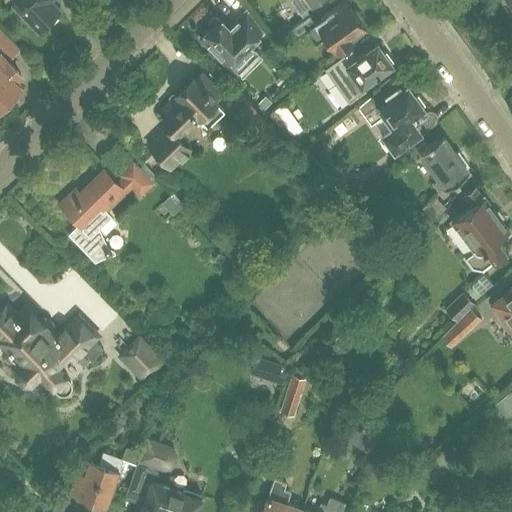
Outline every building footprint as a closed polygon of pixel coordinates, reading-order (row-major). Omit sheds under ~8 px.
[(54,0),(13,0),(13,1),(39,28),(43,24),(47,25),(57,16),(56,12),(60,8),(53,1),(54,0)] [(289,0),(290,1),(302,19),(309,14),(306,10),(319,0),(289,0)] [(358,12),(355,12),(346,0),(316,22),(310,14),(309,14),(302,19),(290,28),(296,37),(307,30),(317,43),(326,37),(338,53),(356,40),(353,36),(366,27),(364,24),(365,21),(358,12)] [(200,38),(214,52),(220,57),(221,56),(229,63),(242,51),(245,55),(254,46),(250,43),(262,31),(246,10),(228,27),(219,18),(217,17),(216,17),(214,17),(213,17),(211,18),(210,19),(209,20),(209,22),(209,23),(209,24),(209,25),(209,26),(210,28),(200,38)] [(278,38),(269,44),(275,53),(283,47),(278,38)] [(363,85),(376,76),(392,64),(390,62),(393,60),(386,51),(384,52),(377,43),(359,56),(352,48),(325,68),(349,102),(366,90),(363,85)] [(21,73),(7,59),(6,60),(0,53),(0,109),(1,110),(7,104),(7,99),(8,98),(8,97),(20,86),(14,79),(21,73)] [(221,93),(212,84),(202,73),(195,80),(193,77),(176,94),(177,95),(164,107),(169,112),(162,119),(169,126),(149,145),(170,167),(189,149),(176,135),(177,134),(197,115),(207,126),(224,110),(214,99),(221,93)] [(420,132),(413,123),(427,113),(421,105),(425,102),(418,92),(414,95),(404,80),(376,101),(371,94),(359,106),(372,124),(385,114),(394,127),(384,135),(394,150),(420,132)] [(265,98),(258,105),(263,111),(271,104),(265,98)] [(248,132),(264,116),(249,101),(233,116),(248,132)] [(284,102),(268,113),(291,137),(303,128),(284,102)] [(460,179),(459,178),(469,171),(466,167),(469,165),(459,150),(456,153),(443,135),(434,142),(433,140),(429,143),(430,144),(420,151),(439,178),(433,182),(439,192),(455,180),(457,182),(460,179)] [(101,240),(95,228),(109,215),(105,210),(132,184),(141,192),(151,182),(133,163),(122,174),(125,177),(118,184),(104,169),(80,193),(76,189),(61,203),(80,223),(70,233),(95,260),(112,252),(112,250),(107,247),(105,243),(101,240)] [(492,260),(494,263),(508,252),(498,239),(509,230),(501,219),(504,217),(499,210),(495,212),(484,196),(483,197),(476,186),(466,194),(473,204),(453,219),(474,248),(465,255),(471,263),(483,267),(492,260)] [(176,212),(182,206),(170,194),(169,195),(162,202),(173,214),(176,212)] [(434,196),(416,213),(428,224),(445,207),(434,196)] [(511,327),(511,285),(492,300),(511,327)] [(458,318),(475,301),(464,290),(446,306),(458,318)] [(0,336),(1,336),(10,346),(9,347),(12,349),(14,348),(25,359),(13,371),(27,386),(39,374),(57,392),(62,394),(67,393),(71,389),(72,384),(69,379),(55,365),(65,355),(69,359),(74,359),(82,351),(91,360),(103,349),(94,339),(98,335),(78,315),(58,334),(51,327),(52,320),(38,318),(26,306),(17,314),(7,304),(0,311),(0,336)] [(478,318),(468,308),(458,318),(451,324),(461,334),(478,318)] [(143,341),(125,359),(148,382),(166,364),(143,341)] [(286,366),(266,360),(261,375),(281,381),(286,366)] [(292,375),(280,411),(294,416),(306,380),(292,375)] [(511,404),(511,391),(511,390),(491,404),(499,414),(511,404)] [(361,447),(372,453),(380,435),(364,427),(361,432),(367,435),(361,447)] [(195,511),(198,505),(181,499),(183,492),(153,481),(158,469),(154,468),(155,464),(160,466),(163,466),(164,466),(166,466),(167,466),(168,465),(169,464),(170,463),(171,462),(172,460),(173,458),(173,457),(173,456),(172,455),(172,454),(172,453),(171,452),(170,450),(169,449),(168,448),(166,448),(144,440),(140,451),(136,465),(124,497),(143,504),(140,511),(195,511)] [(105,507),(112,487),(121,460),(136,465),(140,451),(126,446),(122,457),(104,450),(99,463),(90,459),(85,474),(77,471),(69,494),(105,507)] [(293,491),(283,488),(286,480),(275,476),(268,496),(267,495),(260,511),(301,511),(303,508),(289,503),(293,491)] [(339,511),(341,508),(344,501),(330,496),(327,503),(322,501),(317,511),(315,511),(303,508),(301,511),(339,511)]
